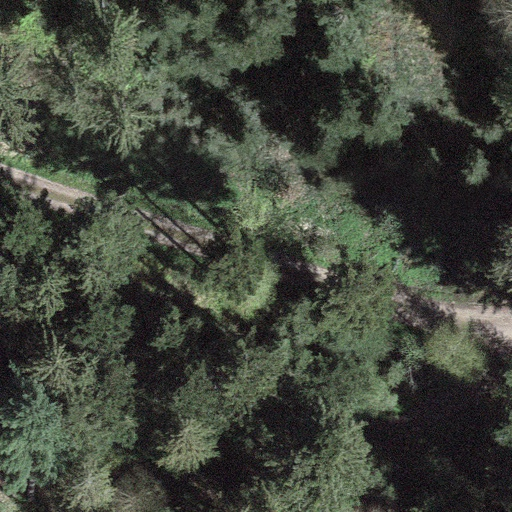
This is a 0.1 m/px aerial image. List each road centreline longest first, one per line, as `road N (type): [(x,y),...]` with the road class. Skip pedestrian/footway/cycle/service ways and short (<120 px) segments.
road 1 (track): [(0,174),(403,305),(505,373)]
road 2 (track): [(0,501),(44,508),(338,452),(511,368)]
